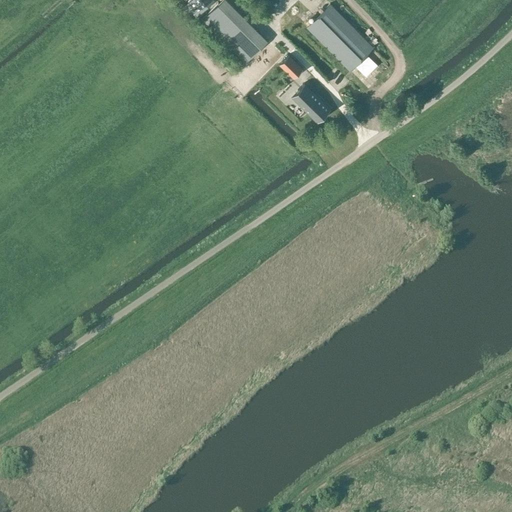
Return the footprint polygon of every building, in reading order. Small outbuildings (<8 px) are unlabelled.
[(195,17),(213,0),(190,0),(184,6),(195,17)] [(269,39),(229,0),(220,0),(203,18),(246,62),(269,39)] [(350,71),(373,47),(329,3),(306,27),(350,71)] [(303,68),(289,54),(280,63),(293,77),(303,68)] [(330,108),(304,82),(291,95),(317,121),(324,114),(330,108)]
